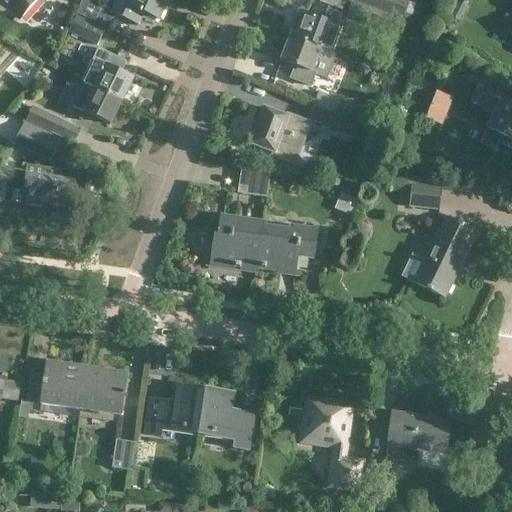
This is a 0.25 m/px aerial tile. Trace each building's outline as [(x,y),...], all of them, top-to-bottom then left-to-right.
[(0,0),(0,11),(1,12),(3,12),(5,11),(7,10),(8,8),(20,19),(36,0),(0,0)] [(168,7),(170,0),(115,0),(113,4),(121,7),(117,15),(137,25),(142,15),(154,21),(155,19),(158,20),(166,6),(168,7)] [(357,0),(357,1),(402,18),(409,20),(415,4),(408,1),(403,0),(357,0)] [(82,2),(76,14),(103,26),(108,14),(82,2)] [(356,2),(350,17),(403,36),(409,21),(356,2)] [(324,39),(328,27),(335,30),(341,15),(315,5),(310,18),(299,14),(298,17),(296,16),(292,26),(295,26),(290,38),(330,53),(334,42),(324,39)] [(104,30),(76,16),(68,31),(97,45),(104,30)] [(290,79),(310,87),(315,76),(326,80),(335,55),(330,53),(290,38),(286,49),(284,48),(280,58),(283,59),(282,62),(295,67),(290,79)] [(121,102),(132,79),(118,72),(123,61),(125,62),(125,61),(99,48),(82,83),(121,102)] [(498,143),(511,150),(511,106),(501,101),(508,86),(483,74),(471,99),(485,106),(483,110),(493,115),(479,144),(494,151),(498,143)] [(72,106),(109,125),(121,102),(82,83),(82,84),(72,106)] [(319,93),(314,107),(342,117),(347,103),(319,93)] [(25,121),(35,126),(50,133),(51,131),(72,142),(78,129),(32,106),(25,121)] [(343,118),(313,107),(308,120),(338,131),(343,118)] [(263,109),(249,146),(293,162),(307,125),(263,109)] [(25,121),(14,143),(50,160),(60,138),(50,133),(35,126),(25,121)] [(3,130),(0,135),(9,141),(15,131),(10,128),(3,130)] [(25,174),(23,188),(27,188),(24,205),(68,211),(72,181),(58,179),(60,170),(26,165),(25,174)] [(241,194),(266,198),(270,175),(245,166),(241,194)] [(403,183),(401,200),(409,201),(409,207),(439,210),(441,187),(403,183)] [(358,202),(344,196),(338,208),(353,214),(358,202)] [(257,267),(263,229),(263,224),(220,217),(217,235),(213,234),(210,254),(220,255),(219,265),(256,271),(257,267)] [(433,261),(426,258),(413,284),(444,299),(457,272),(455,272),(460,262),(462,263),(476,232),(446,217),(431,247),(438,251),(433,261)] [(291,228),(291,233),(263,229),(257,267),(279,270),(279,273),(295,275),(296,264),(304,265),(305,259),(313,260),(317,232),(291,228)] [(17,401),(19,384),(3,382),(4,380),(6,380),(7,377),(4,377),(7,356),(0,354),(0,399),(1,399),(1,398),(17,401)] [(86,367),(47,362),(45,376),(31,374),(27,398),(41,400),(40,405),(80,411),(86,367)] [(80,411),(119,417),(126,373),(86,367),(80,411)] [(198,431),(203,394),(175,390),(172,406),(149,403),(144,435),(160,437),(162,426),(198,431)] [(198,431),(234,437),(232,447),(248,450),(253,418),(230,415),(232,398),(203,394),(198,431)] [(308,400),(302,442),(335,446),(329,488),(338,489),(342,458),(350,406),(308,400)] [(391,413),(386,446),(423,452),(421,466),(447,470),(449,456),(444,456),(449,421),(391,413)] [(115,440),(111,468),(131,471),(135,444),(115,440)] [(366,465),(362,490),(381,492),(384,467),(366,465)] [(133,471),(131,487),(142,488),(144,472),(133,471)] [(58,507),(59,495),(47,494),(47,506),(58,507)] [(79,496),(61,496),(61,506),(79,506),(79,496)] [(176,511),(176,503),(167,503),(167,507),(171,511),(176,511)]
